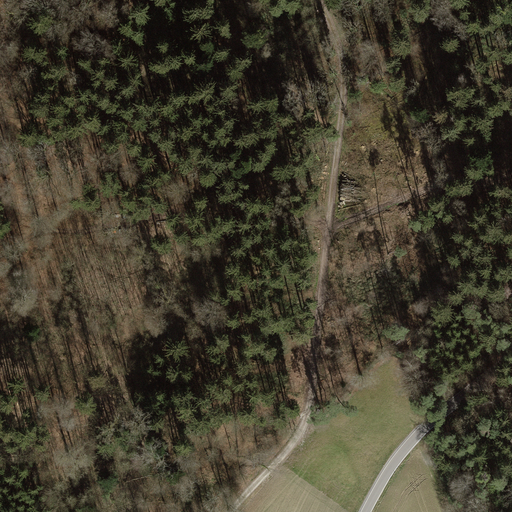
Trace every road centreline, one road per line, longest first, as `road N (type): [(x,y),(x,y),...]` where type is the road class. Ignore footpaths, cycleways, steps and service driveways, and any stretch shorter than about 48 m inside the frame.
road 1 (track): [(236,511),(308,422),(344,138),(337,47),(317,0)]
road 2 (tertiary): [(367,511),(415,436),(511,359)]
